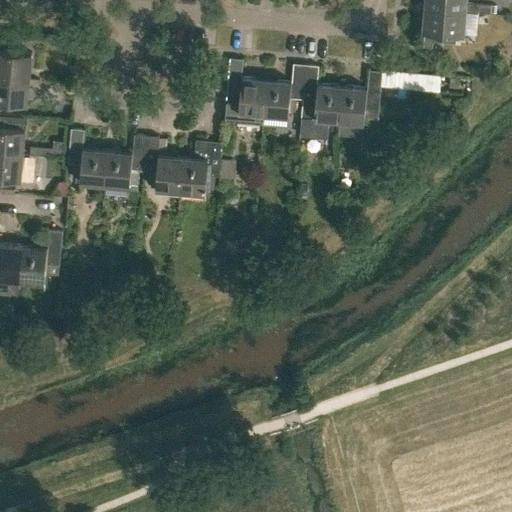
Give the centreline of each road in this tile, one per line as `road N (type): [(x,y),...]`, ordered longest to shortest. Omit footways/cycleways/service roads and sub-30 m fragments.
road 1 (residential): [(129,10),(341,23),(374,11),(377,0)]
road 2 (track): [(186,460),(19,511)]
